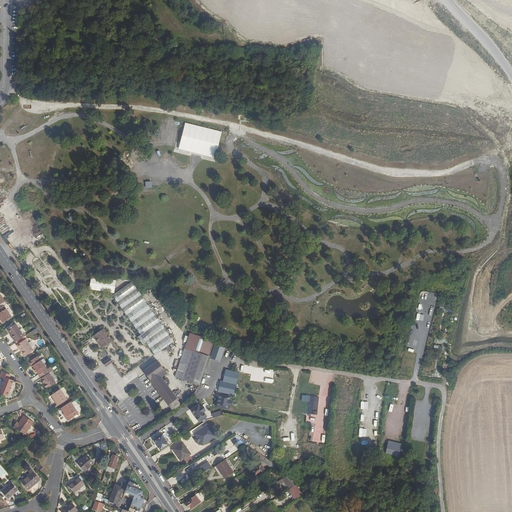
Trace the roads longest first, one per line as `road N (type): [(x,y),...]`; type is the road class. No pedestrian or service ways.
road 1 (secondary): [(88,385),(0,254)]
road 2 (track): [(452,366),(437,437),(441,511)]
